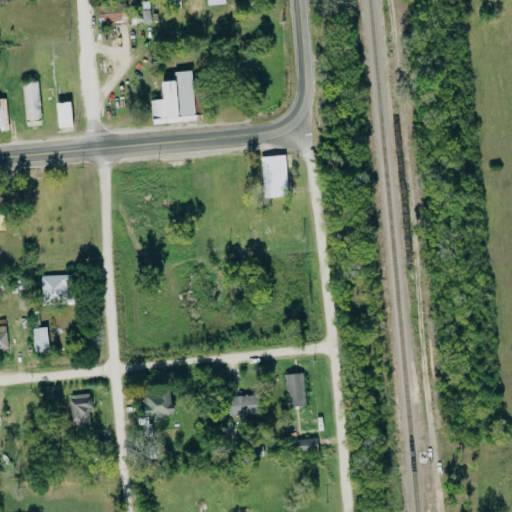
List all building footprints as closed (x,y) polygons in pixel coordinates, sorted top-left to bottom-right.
[(182,0),(170,0),(171,8),(182,8),(182,0)] [(99,24),(127,22),(126,3),(98,5),(99,24)] [(154,125),(198,120),(193,69),(176,71),(176,79),(163,81),(165,98),(151,100),(154,125)] [(40,81),(24,82),(25,120),(41,119),(40,81)] [(0,129),(9,130),(7,98),(0,98),(0,129)] [(57,102),(60,128),(75,126),(72,100),(57,102)] [(264,198),(288,197),(287,155),(263,156),(264,198)] [(73,275),(42,275),(43,304),(74,304),(73,275)] [(0,350),(9,350),(8,326),(0,326),(0,350)] [(34,327),(34,351),(49,351),(49,327),(34,327)] [(306,406),(305,373),(286,374),(288,406),(306,406)] [(145,417),(174,415),(173,392),(144,393),(145,417)] [(73,424),(92,423),(90,393),(71,394),(73,424)] [(257,414),(257,395),(229,395),(229,414),(257,414)] [(319,450),(318,438),(298,439),(298,451),(319,450)]
